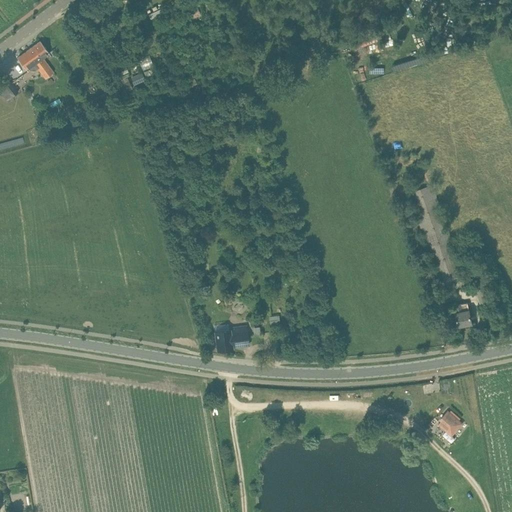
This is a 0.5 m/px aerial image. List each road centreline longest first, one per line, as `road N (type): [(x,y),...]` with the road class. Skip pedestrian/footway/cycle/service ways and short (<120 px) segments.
road 1 (tertiary): [(511,350),(413,369),(266,373),(0,333)]
road 2 (track): [(231,402),(333,406),(408,420),(486,492),(489,511)]
road 3 (track): [(247,511),(227,367)]
